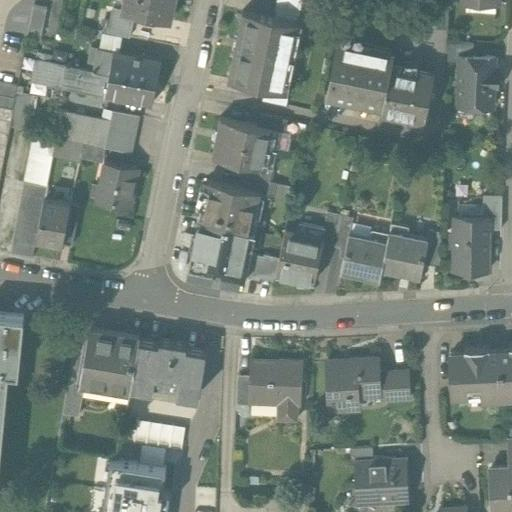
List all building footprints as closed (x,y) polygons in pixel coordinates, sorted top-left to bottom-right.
[(174,0),(125,0),(123,9),(123,11),(135,14),(170,21),(174,0)] [(278,0),(275,18),(295,23),(299,23),(303,0),(278,0)] [(33,5),(26,38),(41,40),(47,8),(33,5)] [(449,7),(426,5),(424,27),(449,28),(449,7)] [(123,9),(113,7),(108,31),(131,36),(135,14),(123,11),(123,9)] [(275,18),(244,12),(230,80),(266,87),(280,90),(295,23),(275,18)] [(394,53),(339,41),(328,95),(383,106),(392,64),(394,53)] [(475,44),(448,42),(447,60),(460,61),(460,56),(474,56),(475,44)] [(161,60),(92,46),(88,68),(109,72),(157,81),(161,60)] [(52,54),(38,51),(35,67),(49,70),(52,54)] [(474,56),(460,56),(460,61),(458,106),(493,107),(494,87),(497,87),(498,69),(494,69),(495,57),(474,56)] [(157,81),(109,72),(88,68),(66,64),(62,85),(105,94),(153,103),(157,81)] [(435,73),(392,64),(383,106),(382,111),(425,120),(435,73)] [(18,85),(0,81),(0,93),(16,97),(17,91),(18,86),(18,85)] [(280,90),(266,87),(263,99),(286,104),(288,92),(280,90)] [(16,97),(0,93),(0,105),(13,108),(15,103),(16,97)] [(31,106),(15,103),(13,108),(11,120),(10,125),(26,128),(31,106)] [(13,108),(0,105),(0,118),(11,120),(13,108)] [(111,119),(62,110),(57,135),(71,138),(84,141),(103,146),(105,146),(108,133),(111,121),(111,119)] [(139,115),(113,110),(111,119),(111,121),(136,127),(139,115)] [(289,119),(260,113),(258,124),(275,128),(275,130),(286,132),(289,119)] [(258,124),(220,117),(212,156),(249,164),(267,168),(275,130),(275,128),(258,124)] [(11,120),(0,118),(0,130),(9,132),(10,125),(11,120)] [(136,127),(111,121),(108,133),(133,139),(136,127)] [(9,132),(0,130),(0,142),(7,144),(9,132)] [(33,131),(24,181),(46,186),(56,136),(33,131)] [(133,139),(108,133),(105,146),(130,152),(133,139)] [(57,135),(53,159),(66,162),(71,138),(57,135)] [(84,141),(71,138),(66,162),(79,164),(80,157),(84,141)] [(103,146),(84,141),(80,157),(101,161),(103,146)] [(138,167),(104,160),(96,198),(130,205),(138,167)] [(267,168),(249,164),(247,175),(249,176),(270,180),(273,169),(267,168)] [(270,180),(249,176),(246,188),(260,191),(260,192),(275,195),(278,182),(270,180)] [(246,188),(207,179),(198,218),(252,230),(260,192),(260,191),(246,188)] [(46,186),(24,181),(10,251),(33,256),(46,186)] [(502,197),(484,197),(484,215),(490,215),(489,228),(501,228),(502,197)] [(79,204),(45,198),(38,237),(72,244),(79,204)] [(341,214),(329,211),(326,226),(323,241),(335,243),(341,214)] [(354,217),(341,214),(335,243),(346,246),(350,231),(351,232),(354,217)] [(484,215),(455,215),(454,269),(455,269),(455,266),(487,267),(487,270),(489,269),(489,228),(490,215),(484,215)] [(252,230),(198,218),(188,266),(245,278),(245,276),(251,252),(255,230),(252,230)] [(299,228),(286,226),(279,261),(276,273),(314,281),(323,241),(326,226),(301,220),(299,228)] [(410,225),(392,221),(389,231),(382,267),(420,276),(423,262),(429,236),(427,236),(409,232),(410,225)] [(351,232),(350,231),(346,246),(341,270),(379,279),(382,267),(389,231),(372,228),(370,236),(351,232)] [(441,231),(429,229),(427,236),(429,236),(423,262),(440,265),(441,231)] [(265,255),(251,252),(245,276),(260,279),(260,276),(275,279),(276,273),(279,261),(264,258),(265,255)] [(0,452),(8,369),(9,369),(9,368),(19,368),(19,367),(18,367),(23,316),(24,316),(24,315),(0,312),(0,452)] [(78,329),(67,326),(62,346),(73,349),(78,329)] [(138,334),(90,326),(85,358),(81,381),(84,382),(110,386),(111,381),(128,384),(127,389),(129,389),(131,378),(138,338),(138,334)] [(160,338),(159,341),(138,338),(131,378),(132,379),(132,381),(134,381),(134,376),(152,379),(152,382),(180,386),(180,384),(198,387),(197,391),(199,391),(199,389),(200,390),(207,349),(186,346),(186,342),(160,338)] [(511,344),(509,345),(510,349),(500,350),(502,398),(511,397),(511,344)] [(490,346),(464,347),(464,351),(450,352),(452,394),(480,393),(481,398),(502,398),(500,350),(490,350),(490,346)] [(379,355),(326,358),(329,405),(349,404),(348,393),(381,391),(380,370),(379,355)] [(85,358),(72,356),(62,410),(79,413),(84,382),(81,381),(85,358)] [(279,361),(253,360),(253,356),(251,356),(250,372),(249,400),(252,400),(252,396),(279,397),(278,416),(298,416),(298,402),(301,402),(303,358),(279,357),(279,361)] [(409,368),(380,370),(381,391),(381,397),(410,396),(409,368)] [(250,372),(238,371),(237,399),(249,400),(250,372)] [(142,440),(139,459),(163,462),(166,444),(181,446),(185,424),(126,415),(123,437),(142,440)] [(372,444),(350,445),(351,457),(355,457),(373,455),(372,444)] [(163,462),(139,459),(110,454),(101,511),(159,511),(161,500),(168,501),(170,487),(163,486),(166,463),(163,462)] [(373,455),(355,457),(358,501),(408,498),(406,454),(373,455)] [(511,464),(491,465),(491,475),(490,475),(491,507),(511,506),(511,503),(511,464)]
